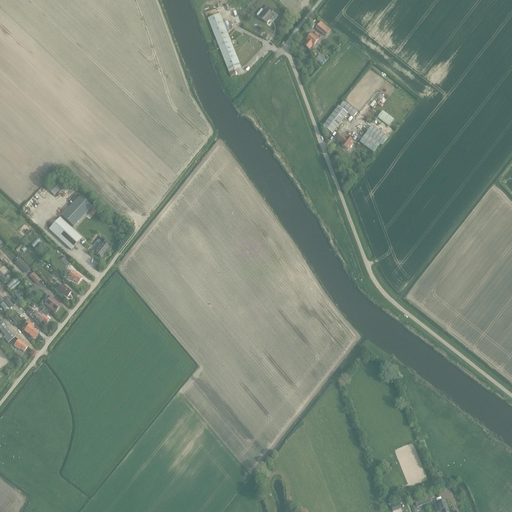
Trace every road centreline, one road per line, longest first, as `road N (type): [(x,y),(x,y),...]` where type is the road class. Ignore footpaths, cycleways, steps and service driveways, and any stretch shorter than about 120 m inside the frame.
road 1 (unclassified): [(511,395),(402,310),(366,264),(289,57),(289,40),(320,0)]
road 2 (unclassified): [(0,403),(118,252)]
road 3 (track): [(118,252),(208,142)]
